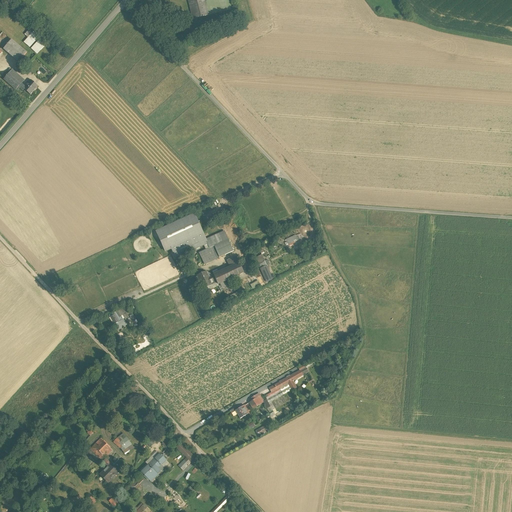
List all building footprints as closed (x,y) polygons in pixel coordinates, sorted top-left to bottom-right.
[(188,0),(192,19),(208,16),(204,2),(203,0),(188,0)] [(227,0),(212,0),(204,2),(208,16),(230,10),(227,0)] [(39,37),(33,32),(30,29),(25,35),(28,38),(24,42),(29,47),(39,37)] [(27,53),(12,40),(3,49),(19,62),(27,53)] [(45,46),(39,41),(32,49),(37,54),(45,46)] [(13,78),(9,74),(4,79),(17,91),(20,88),(23,91),(24,89),(25,88),(18,82),(13,78)] [(38,86),(31,81),(25,88),(24,89),(30,95),(38,86)] [(194,215),(156,232),(165,251),(171,249),(203,234),(194,215)] [(224,231),(206,240),(207,244),(210,249),(212,247),(214,246),(228,240),(224,231)] [(203,234),(171,249),(176,258),(204,245),(207,244),(206,240),(203,234)] [(297,236),(288,240),(291,246),(300,242),(297,236)] [(228,240),(214,246),(219,258),(234,251),(228,240)] [(201,252),(205,260),(216,255),(212,247),(210,249),(207,250),(201,252)] [(205,260),(198,263),(201,268),(219,260),(216,255),(205,260)] [(262,255),(255,258),(259,267),(261,267),(261,268),(265,266),(263,262),(264,262),(265,261),(262,255)] [(244,272),(236,256),(232,258),(235,266),(232,267),(214,276),(217,282),(217,283),(220,289),(228,285),(226,281),(244,272)] [(265,266),(261,268),(268,282),(273,279),(267,265),(265,266)] [(217,282),(214,276),(211,277),(209,272),(198,277),(204,289),(217,283),(217,282)] [(245,289),(229,297),(231,301),(248,293),(245,289)] [(123,308),(116,313),(117,314),(120,318),(126,314),(124,311),(125,310),(123,308)] [(115,325),(119,330),(127,325),(123,319),(118,323),(117,324),(115,325)] [(270,388),(272,392),(287,384),(291,391),(296,388),(292,381),(303,375),(300,371),(270,388)] [(291,391),(287,384),(264,397),(266,400),(270,407),(274,414),(277,412),(271,402),(291,391)] [(252,401),(249,403),(252,408),(263,402),(260,397),(252,401)] [(238,410),(236,411),(240,418),(248,414),(244,406),(238,410)] [(256,431),(259,437),(269,431),(266,426),(256,431)] [(126,438),(123,434),(114,442),(121,450),(124,453),(127,451),(128,452),(133,448),(126,438)] [(153,437),(147,443),(151,447),(155,444),(154,443),(157,440),(153,437)] [(112,451),(101,439),(91,449),(99,458),(102,460),(104,458),(112,451)] [(180,443),(176,448),(186,458),(191,463),(195,458),(180,443)] [(173,454),(168,448),(161,456),(165,460),(166,461),(173,454)] [(99,458),(91,449),(87,453),(96,461),(99,458)] [(154,459),(159,454),(157,452),(150,459),(152,461),(154,459)] [(161,456),(159,454),(154,459),(161,465),(165,460),(161,456)] [(183,470),(191,463),(186,458),(178,465),(183,470)] [(161,465),(154,459),(152,461),(148,466),(157,475),(158,475),(161,471),(158,468),(161,465)] [(166,461),(165,460),(161,465),(158,468),(161,471),(162,472),(169,464),(166,461)] [(113,468),(110,465),(108,467),(100,475),(108,482),(119,472),(114,467),(113,468)] [(157,475),(148,466),(141,473),(151,482),(155,477),(157,475)] [(168,485),(158,475),(157,475),(155,477),(166,488),(168,485)] [(137,485),(135,482),(129,488),(139,498),(145,492),(137,485)] [(211,511),(217,511),(231,498),(228,495),(211,511)]
